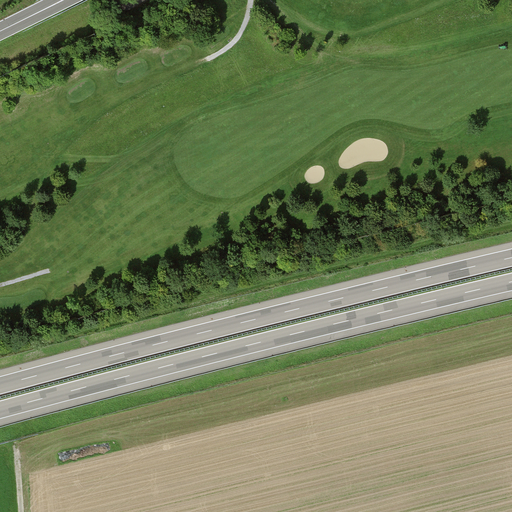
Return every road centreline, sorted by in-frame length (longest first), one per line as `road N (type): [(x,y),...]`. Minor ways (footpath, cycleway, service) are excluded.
road 1 (motorway): [(0,410),(511,282)]
road 2 (motorway): [(511,258),(0,385)]
